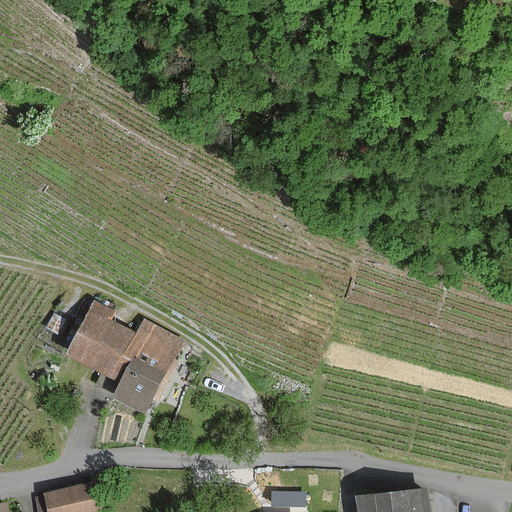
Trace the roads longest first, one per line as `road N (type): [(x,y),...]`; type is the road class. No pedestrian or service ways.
road 1 (unclassified): [(0,488),(137,456),(323,459),(511,491)]
road 2 (track): [(0,259),(148,310),(206,349),(248,397),(271,459)]
